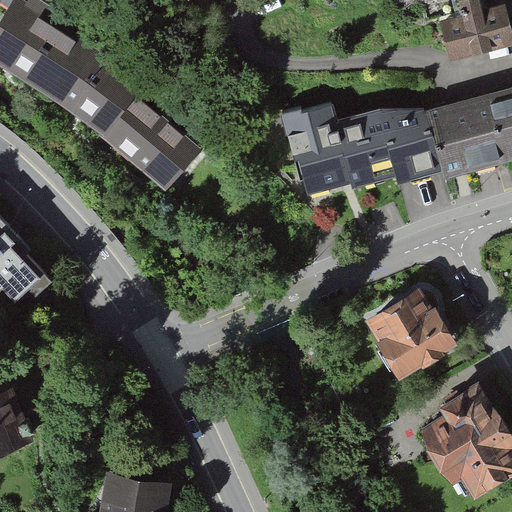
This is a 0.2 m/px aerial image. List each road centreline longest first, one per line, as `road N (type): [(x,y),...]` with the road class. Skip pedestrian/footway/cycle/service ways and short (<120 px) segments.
road 1 (residential): [(511,62),(455,74),(404,59),(266,60),(238,31),(261,0)]
road 2 (residential): [(164,355),(347,274),(456,242)]
road 3 (tertiary): [(164,355),(75,232),(0,157)]
road 4 (tertiary): [(240,511),(164,355)]
